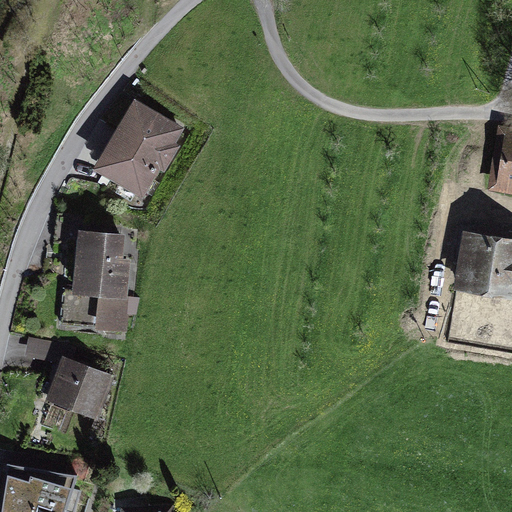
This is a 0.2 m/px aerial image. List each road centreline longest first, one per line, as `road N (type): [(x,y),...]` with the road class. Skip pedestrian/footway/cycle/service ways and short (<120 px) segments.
road 1 (residential): [(0,362),(19,261),(48,192),(124,85),(202,0)]
road 2 (residential): [(261,0),(274,50),(313,102),(357,119),(511,124)]
